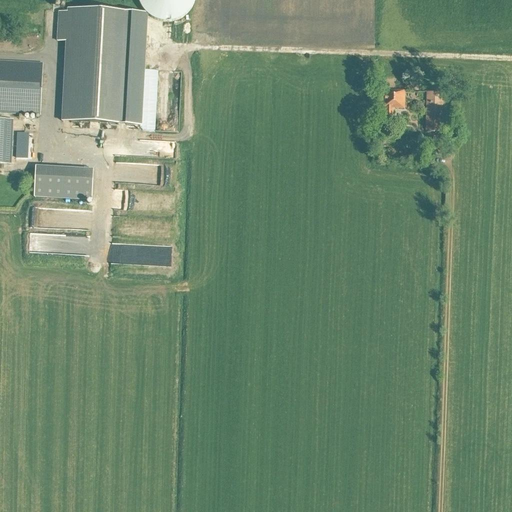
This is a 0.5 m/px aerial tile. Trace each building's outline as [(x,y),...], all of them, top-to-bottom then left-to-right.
[(161,0),(159,1),(156,2),(153,4),(150,7),(148,10),(147,13),(146,30),(148,33),(150,36),(152,38),(155,40),(158,42),(162,43),(165,44),(169,44),(172,43),(175,42),(178,41),(181,39),(184,36),(186,34),(188,31),(189,27),(189,24),(190,20),(189,17),(188,13),(186,10),(184,7),(182,5),(179,3),(176,1),(172,0),(161,0)] [(140,127),(146,14),(67,10),(67,13),(58,13),(56,43),(65,43),(61,123),(140,127)] [(0,63),(0,114),(8,115),(40,117),(43,66),(0,63)] [(384,119),(392,120),(393,109),(404,109),(405,92),(390,92),(383,92),(382,119),(384,119)] [(426,133),(442,134),(443,94),(427,93),(427,108),(426,133)] [(0,165),(8,166),(10,122),(7,121),(8,115),(0,114),(0,165)] [(35,167),(34,198),(92,201),(94,170),(35,167)]
